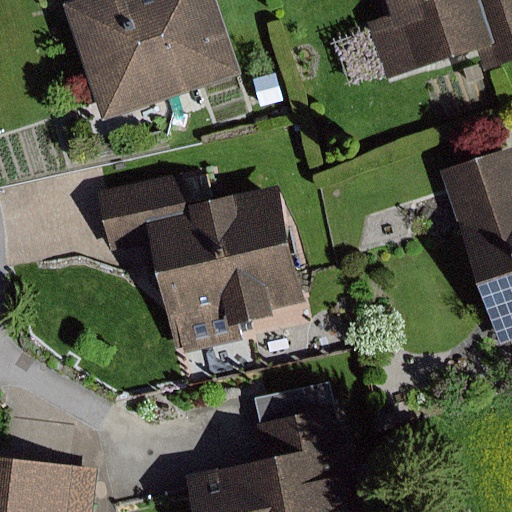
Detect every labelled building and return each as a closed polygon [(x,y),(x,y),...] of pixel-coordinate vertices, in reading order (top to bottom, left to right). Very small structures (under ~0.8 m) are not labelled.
[(215,0),(82,0),(64,6),(103,124),(241,79),(215,0)] [(389,82),(505,43),(491,0),(382,0),(389,19),(369,25),(389,82)] [(511,0),(491,0),(505,43),(511,61),(511,0)] [(276,72),(252,78),(259,106),(283,100),(276,72)] [(511,149),(445,170),(500,344),(511,340),(511,149)] [(190,207),(183,172),(101,189),(114,250),(152,242),(146,216),(190,207)] [(304,301),(280,188),(190,207),(146,216),(152,242),(176,357),(243,342),(239,324),(273,317),(271,308),(304,301)] [(281,458),(288,488),(357,473),(364,472),(344,380),(268,396),(281,458)] [(365,511),(357,473),(288,488),(281,458),(204,475),(212,511),(365,511)] [(0,511),(92,511),(97,471),(0,460),(0,511)]
